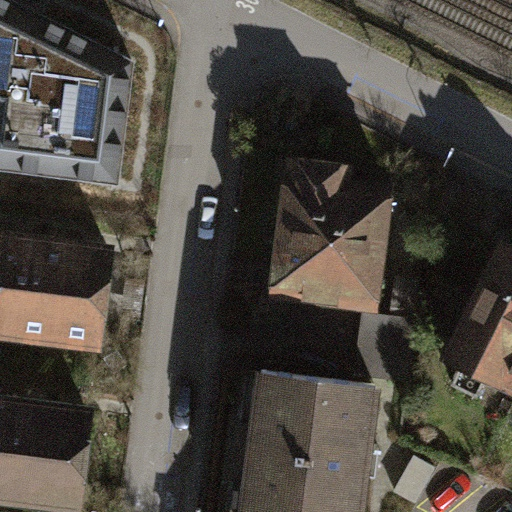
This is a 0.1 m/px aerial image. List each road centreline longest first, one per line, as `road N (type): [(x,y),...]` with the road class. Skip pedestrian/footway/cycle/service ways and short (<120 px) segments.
road 1 (residential): [(225,4),(155,511)]
road 2 (residential): [(225,4),(511,147)]
